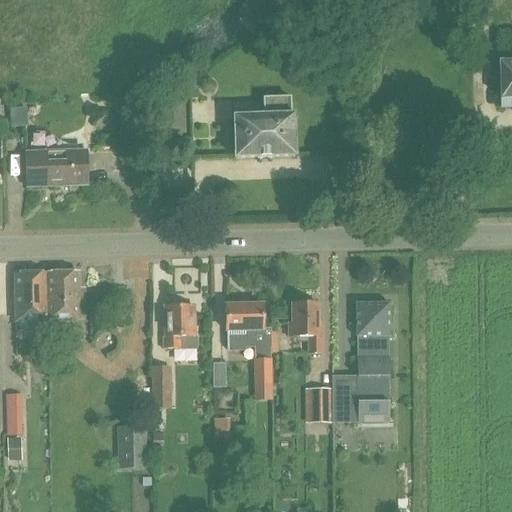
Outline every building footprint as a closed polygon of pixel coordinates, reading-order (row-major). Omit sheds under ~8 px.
[(457,0),(463,20),(465,29),(511,19),(511,4),(511,0),(457,0)] [(511,62),(498,63),(499,100),(511,99),(511,62)] [(159,97),(160,134),(186,133),(185,96),(159,97)] [(233,118),(234,158),(294,157),(292,116),(291,116),(290,97),(261,99),(262,117),(233,118)] [(26,127),(26,109),(10,110),(10,128),(26,127)] [(25,153),(26,188),(86,187),(86,152),(25,153)] [(54,321),(55,333),(71,333),(70,320),(84,320),(83,296),(79,296),(78,273),(46,274),(46,321),(54,321)] [(15,322),(46,321),(46,274),(13,275),(15,322)] [(332,395),(332,424),(388,423),(388,338),(389,338),(389,303),(355,303),(355,337),(357,337),(357,377),(332,377),(332,395)] [(307,342),(307,355),(321,355),(320,323),(317,323),(317,304),(292,304),(292,324),(288,324),(289,338),(296,338),(296,342),(307,342)] [(254,348),(254,386),(271,386),(271,353),(270,329),(262,329),(261,305),(225,306),(225,332),(227,332),(228,352),(245,351),(245,348),(254,348)] [(163,338),(163,349),(181,349),(196,349),(196,338),(193,338),(193,306),(164,307),(165,338),(163,338)] [(151,366),(152,409),(171,409),(171,399),(170,366),(151,366)] [(330,411),(329,391),(309,391),(310,401),(314,401),(314,411),(330,411)] [(6,395),(7,436),(22,436),(21,395),(6,395)] [(214,419),(214,439),(230,439),(230,419),(214,419)] [(119,469),(131,469),(149,470),(149,449),(149,427),(119,427),(119,469)] [(153,434),(153,442),(162,442),(162,434),(153,434)] [(7,439),(8,461),(22,461),(21,439),(7,439)] [(142,479),(142,487),(151,487),(151,478),(142,479)]
